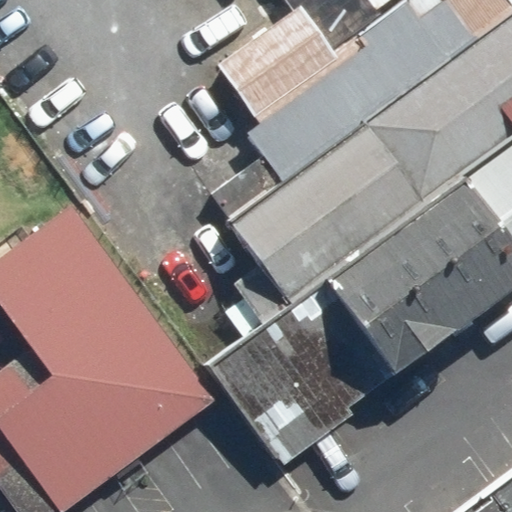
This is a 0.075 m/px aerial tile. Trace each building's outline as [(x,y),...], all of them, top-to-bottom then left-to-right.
[(281,178),(511,10),(511,0),(315,0),(208,77),(281,178)] [(282,307),(511,140),(511,10),(220,222),(282,307)] [(511,299),(511,140),(313,285),(389,388),(511,299)] [(58,511),(207,397),(57,205),(0,248),(0,320),(42,374),(0,406),(0,448),(49,511),(58,511)] [(511,511),(511,461),(442,511),(511,511)]
